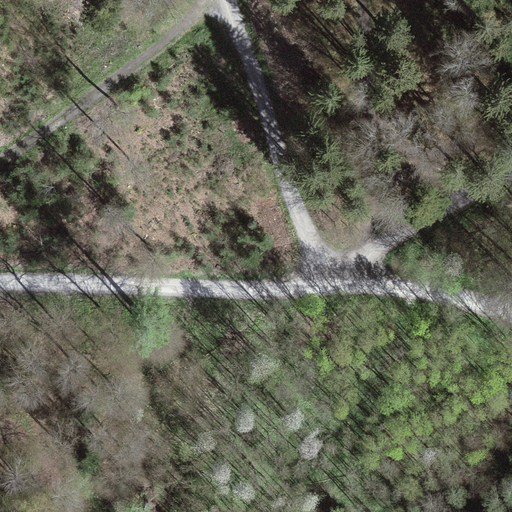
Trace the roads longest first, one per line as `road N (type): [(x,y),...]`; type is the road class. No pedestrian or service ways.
road 1 (track): [(318,279),(0,288)]
road 2 (track): [(230,0),(318,279)]
road 3 (track): [(511,175),(318,279)]
road 4 (track): [(511,319),(390,283),(318,279)]
